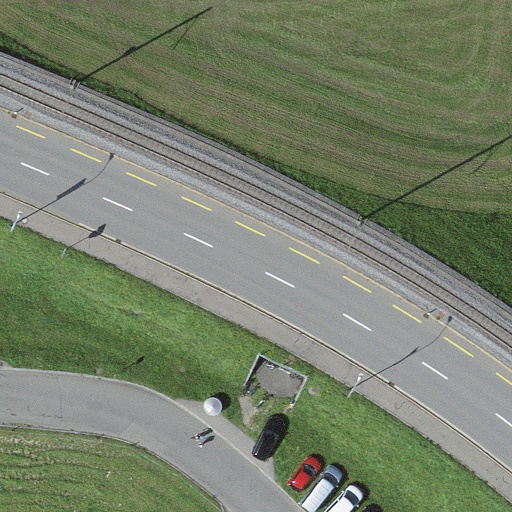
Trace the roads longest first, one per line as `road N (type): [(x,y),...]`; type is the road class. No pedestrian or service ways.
road 1 (secondary): [(0,154),(371,329),(511,429)]
road 2 (residential): [(273,511),(205,444),(131,413),(0,393)]
